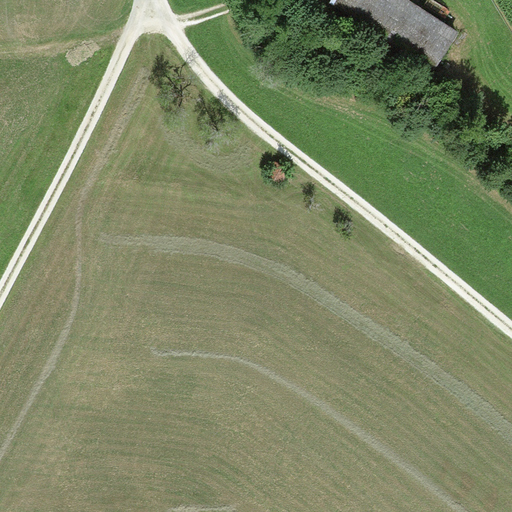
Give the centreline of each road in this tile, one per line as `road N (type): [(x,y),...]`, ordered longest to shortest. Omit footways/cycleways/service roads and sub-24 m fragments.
road 1 (track): [(511,336),(212,90),(150,18),(195,22),(243,0)]
road 2 (track): [(0,288),(124,41),(150,18),(149,0)]
road 3 (track): [(124,41),(0,52)]
